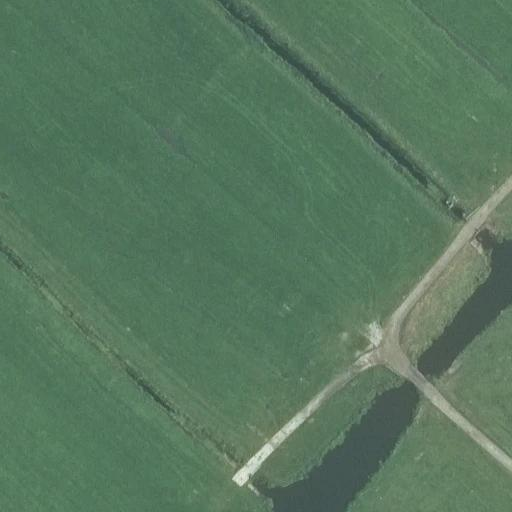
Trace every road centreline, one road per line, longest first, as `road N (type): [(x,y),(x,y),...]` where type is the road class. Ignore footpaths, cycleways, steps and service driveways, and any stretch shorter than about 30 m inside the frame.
road 1 (track): [(511,184),(398,317),(386,355)]
road 2 (track): [(386,355),(351,372),(234,484)]
